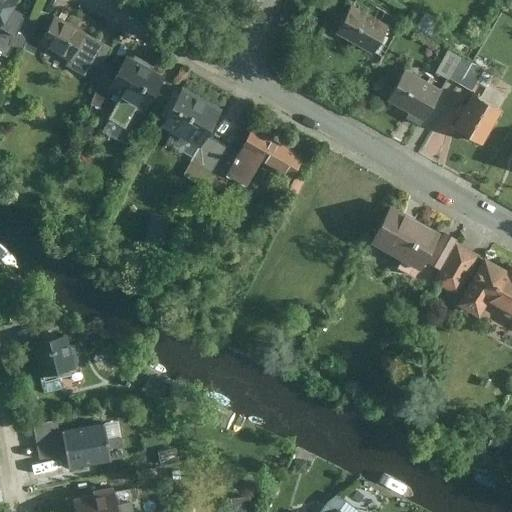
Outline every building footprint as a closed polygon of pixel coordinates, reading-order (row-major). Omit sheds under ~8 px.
[(16,0),(0,0),(0,28),(12,7),(16,0)] [(32,17),(12,7),(0,28),(0,46),(5,49),(8,42),(21,46),(32,17)] [(36,7),(32,17),(21,46),(19,48),(29,53),(35,42),(51,14),(36,7)] [(391,29),(353,7),(336,37),(373,59),(391,29)] [(100,39),(52,12),(51,14),(35,42),(83,69),(100,39)] [(163,75),(124,52),(104,86),(143,109),(163,75)] [(448,80),(460,87),(471,66),(459,60),(448,80)] [(471,66),(460,87),(473,94),(484,73),(471,66)] [(442,94),(404,72),(386,105),(424,127),(442,94)] [(220,104),(180,82),(158,123),(198,145),(220,104)] [(480,149),(500,114),(472,99),(453,133),(480,149)] [(248,186),(263,160),(276,139),(251,123),(224,172),(248,186)] [(214,173),(229,147),(206,133),(190,159),(214,173)] [(300,154),(276,139),(263,160),(287,175),(300,154)] [(309,198),(326,170),(313,163),(296,190),(309,198)] [(372,195),(333,172),(316,201),(338,214),(332,223),(348,233),(372,195)] [(439,229),(388,199),(366,237),(399,255),(394,262),(414,273),(439,229)] [(438,267),(455,237),(443,230),(426,260),(438,267)] [(456,292),(478,253),(456,240),(433,280),(456,292)] [(511,269),(482,253),(455,300),(477,314),(484,301),(511,316),(511,318),(510,321),(511,321),(511,269)] [(31,340),(41,379),(68,373),(59,334),(31,340)] [(39,458),(67,453),(63,430),(59,431),(57,419),(33,423),(39,458)] [(103,423),(63,430),(67,453),(69,467),(109,461),(109,459),(106,440),(103,423)] [(106,440),(109,459),(124,456),(121,437),(106,440)] [(73,496),(75,511),(128,511),(126,498),(111,501),(109,490),(73,496)]
